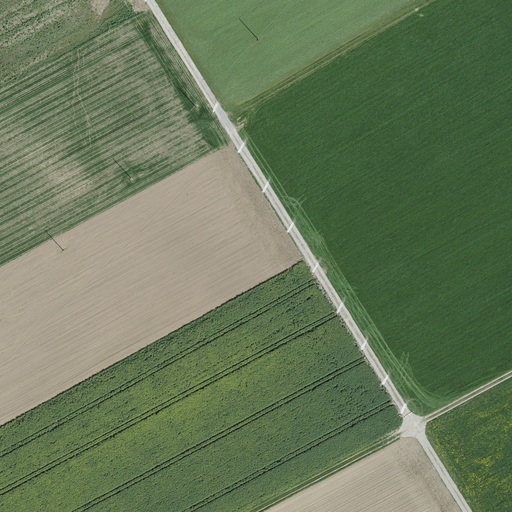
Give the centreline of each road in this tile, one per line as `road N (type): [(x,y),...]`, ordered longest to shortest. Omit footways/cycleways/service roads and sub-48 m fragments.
road 1 (track): [(469,511),(151,0)]
road 2 (track): [(252,511),(511,373)]
